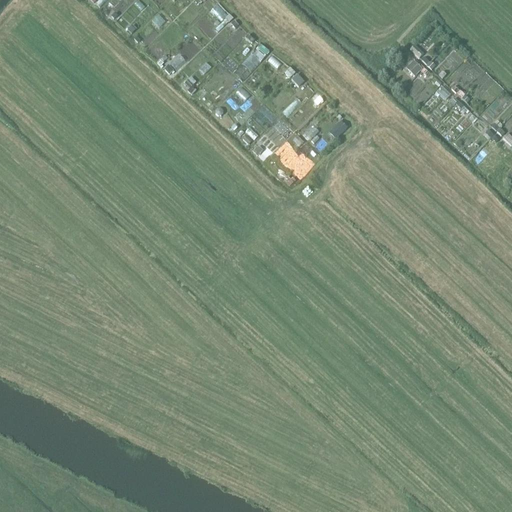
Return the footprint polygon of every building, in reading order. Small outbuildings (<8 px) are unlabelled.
[(133,26),(128,31),(131,35),(136,30),(133,26)] [(258,66),(268,50),(259,44),(248,60),(258,66)] [(413,47),(408,52),(417,60),(422,55),(413,47)] [(273,56),(268,62),(277,69),(281,64),(273,56)] [(422,58),(419,61),(425,67),(428,64),(422,58)] [(412,62),(405,69),(413,78),(420,71),(412,62)] [(429,63),(425,67),(430,72),(433,68),(429,63)] [(168,66),(163,70),(169,75),(173,71),(168,66)] [(297,75),(291,81),(298,88),(303,83),(297,75)] [(187,81),(184,85),(189,90),(193,87),(187,81)] [(237,93),(244,101),(250,96),(243,88),(237,93)] [(441,88),(437,93),(447,99),(451,94),(441,88)] [(458,92),(455,95),(460,100),(463,97),(458,92)] [(463,97),(460,100),(465,105),(468,102),(463,97)] [(251,128),(247,133),(255,140),(265,129),(252,117),(247,123),(251,128)] [(496,122),(490,128),(495,133),(501,127),(496,122)] [(340,123),(328,134),(335,141),(346,130),(340,123)] [(498,129),(495,133),(500,138),(504,134),(498,129)] [(487,131),(484,135),(489,139),(492,136),(487,131)] [(511,139),(507,134),(502,139),(510,147),(511,145),(511,139)] [(246,137),(242,141),(248,146),(251,143),(246,137)] [(493,137),(490,140),(495,145),(498,141),(493,137)] [(280,164),(292,151),(287,146),(275,159),(280,164)] [(258,147),(252,153),(258,158),(263,152),(258,147)]
